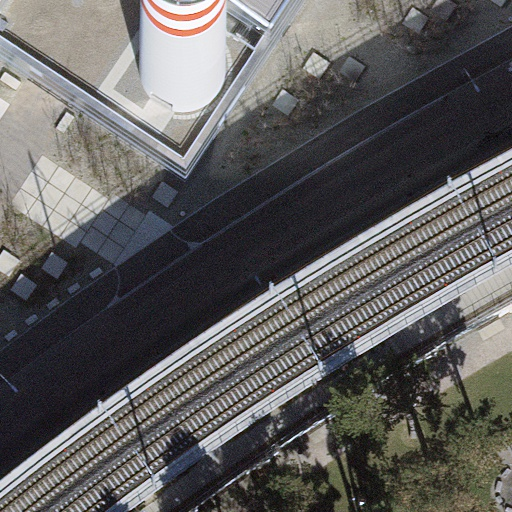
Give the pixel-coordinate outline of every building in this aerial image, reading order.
[(0,0),(0,54),(187,178),(304,0),(0,0)] [(511,153),(455,184),(511,294),(511,153)] [(435,195),(364,237),(431,353),(503,313),(435,195)] [(345,249),(274,290),(345,406),(417,362),(345,249)] [(257,301),(188,348),(262,459),(332,413),(257,301)] [(170,360),(101,406),(177,511),(185,511),(250,468),(170,360)] [(158,511),(87,419),(19,469),(52,511),(158,511)] [(27,511),(3,482),(0,484),(0,511),(27,511)]
